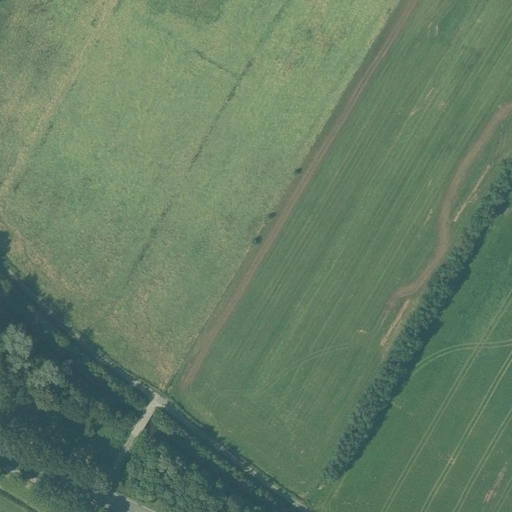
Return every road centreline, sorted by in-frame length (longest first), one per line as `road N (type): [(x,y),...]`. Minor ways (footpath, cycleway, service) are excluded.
road 1 (track): [(90,507),(153,403),(297,511)]
road 2 (secondary): [(0,451),(134,511)]
